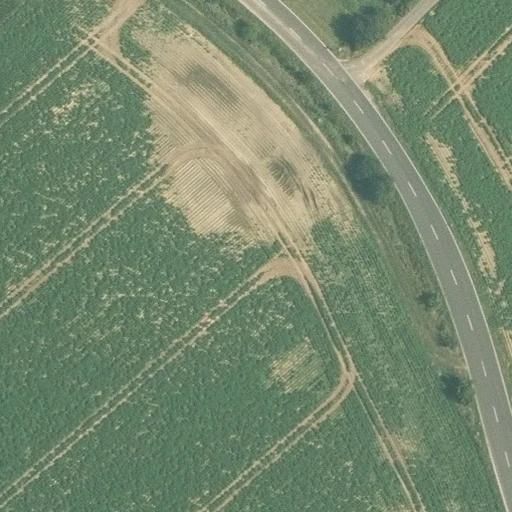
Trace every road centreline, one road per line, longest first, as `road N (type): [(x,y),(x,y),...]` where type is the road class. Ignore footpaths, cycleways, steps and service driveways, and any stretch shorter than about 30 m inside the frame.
road 1 (track): [(170,0),(262,74),(329,157),(375,231),(448,383),(491,388)]
road 2 (tertiary): [(255,0),(292,31),(379,141),(427,222),(478,348)]
road 3 (track): [(338,84),(430,0)]
road 4 (tertiary): [(511,464),(478,348)]
